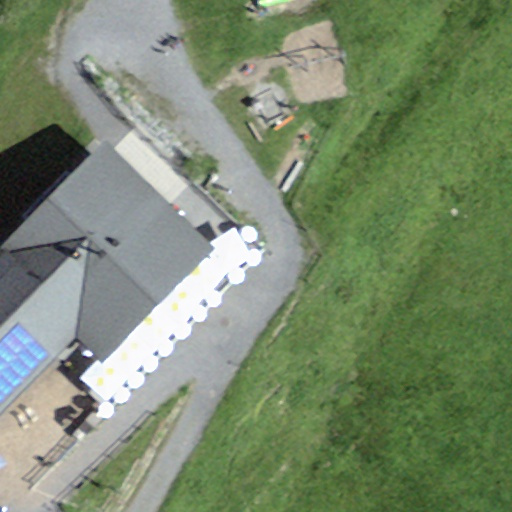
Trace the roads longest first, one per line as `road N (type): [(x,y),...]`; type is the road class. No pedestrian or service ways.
road 1 (track): [(130,0),(284,249),(267,289)]
road 2 (track): [(267,289),(136,511)]
